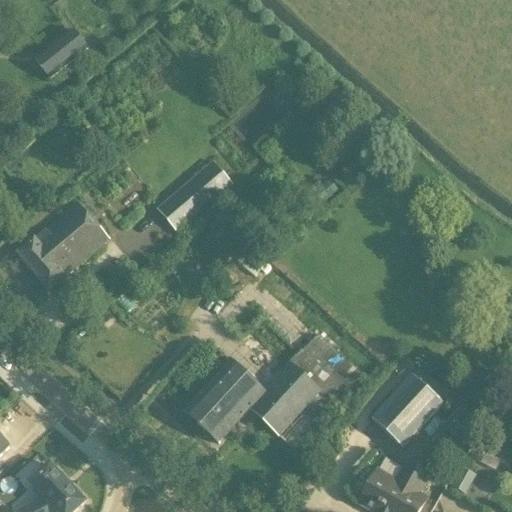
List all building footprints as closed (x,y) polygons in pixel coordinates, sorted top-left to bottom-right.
[(73,31),(33,63),(48,82),(88,51),(73,31)] [(177,235),(191,224),(222,198),(234,187),(212,164),(157,211),(177,235)] [(16,255),(48,293),(108,242),(76,204),(16,255)] [(366,380),(318,336),(303,352),(300,355),(276,334),(261,319),(265,314),(253,303),(229,330),(241,343),(258,358),(278,376),(262,392),(230,363),(184,413),(218,445),(249,412),(296,455),(366,380)] [(412,377),(372,422),(401,449),(442,405),(412,377)] [(0,457),(8,449),(0,440),(0,457)] [(32,493),(12,504),(17,511),(43,511),(46,511),(66,511),(73,508),(48,463),(24,477),(32,493)] [(396,481),(378,471),(358,506),(369,511),(419,511),(427,499),(419,495),(425,484),(402,471),(396,481)]
